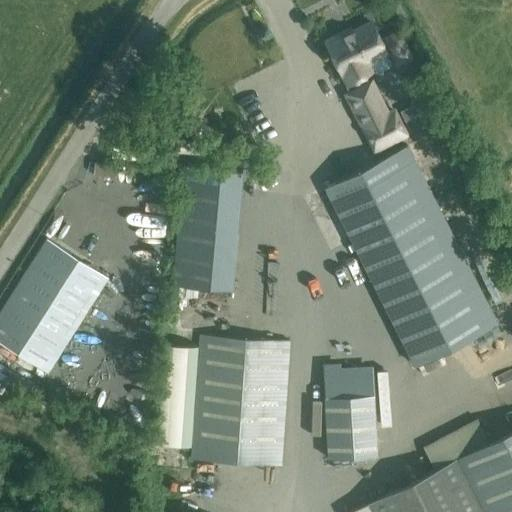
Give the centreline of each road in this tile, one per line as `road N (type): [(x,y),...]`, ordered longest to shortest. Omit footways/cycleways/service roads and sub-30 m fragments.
road 1 (unknown): [(279,0),(304,101),(299,397),(304,477),(315,511)]
road 2 (unclassified): [(0,264),(169,0)]
